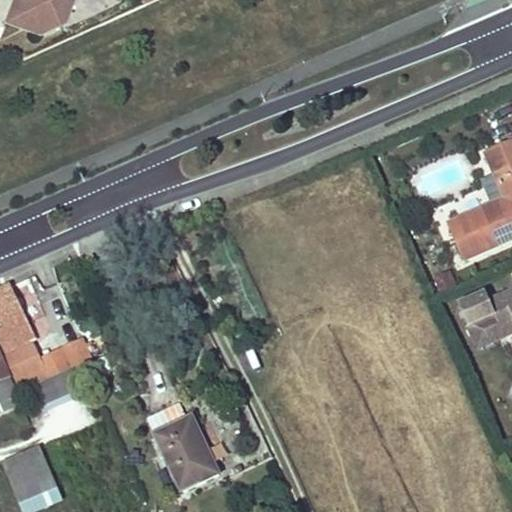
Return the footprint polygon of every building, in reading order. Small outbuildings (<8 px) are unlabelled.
[(24,0),(12,0),(4,21),(23,29),(27,19),(18,16),(24,0)] [(51,28),(62,24),(71,0),(24,0),(18,16),(27,19),(51,28)] [(511,142),(482,156),(502,201),(444,227),(460,263),(511,240),(511,142)] [(438,293),(455,287),(449,272),(433,278),(438,293)] [(511,283),(511,284),(508,293),(487,302),(492,313),(468,324),(478,347),(511,332),(511,283)] [(39,359),(34,350),(22,324),(26,323),(9,287),(0,290),(0,347),(19,387),(22,393),(37,386),(49,381),(47,375),(39,359)] [(87,338),(39,359),(47,375),(49,381),(79,368),(98,360),(87,338)] [(0,383),(11,379),(0,355),(0,383)] [(45,405),(87,386),(79,368),(49,381),(37,386),(45,405)] [(0,417),(24,406),(11,379),(0,383),(0,417)] [(154,430),(186,416),(180,403),(148,418),(154,430)] [(204,444),(203,445),(202,445),(191,421),(155,438),(181,494),(219,476),(204,444)] [(16,499),(55,482),(41,450),(2,467),(16,499)]
